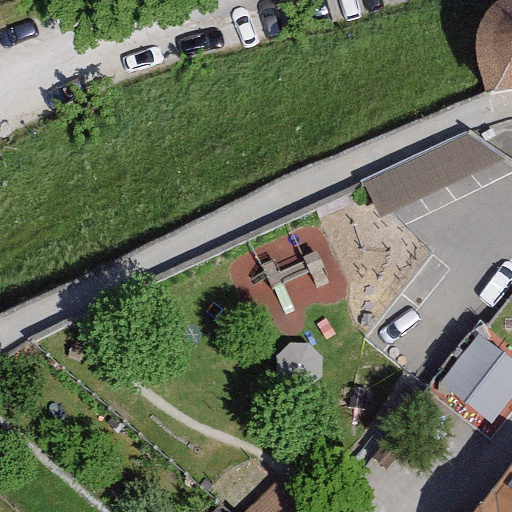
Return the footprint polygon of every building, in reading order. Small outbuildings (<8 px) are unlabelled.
[(485,98),(511,93),(511,15),(499,21),(484,35),(475,57),(478,76),(481,89),(485,98)] [(511,131),(389,191),(421,257),(511,212),(511,131)] [(328,200),(345,239),(384,223),(367,184),(328,200)] [(437,397),(509,424),(511,417),(511,335),(467,318),(437,397)] [(511,511),(511,470),(482,511),(511,511)]
